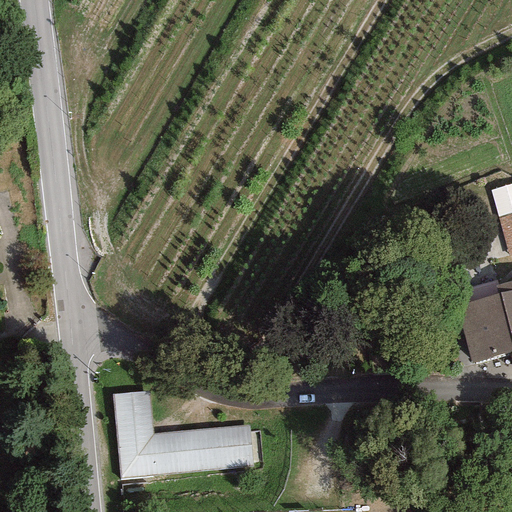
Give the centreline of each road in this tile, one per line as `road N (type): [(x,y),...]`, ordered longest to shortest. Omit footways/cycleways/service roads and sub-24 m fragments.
road 1 (unclassified): [(69,313),(200,383),(240,394),(511,392)]
road 2 (track): [(511,34),(464,57),(412,107),(274,334)]
road 3 (track): [(382,0),(195,315)]
road 4 (tertiary): [(32,0),(69,313)]
road 5 (tertiary): [(69,313),(87,511)]
